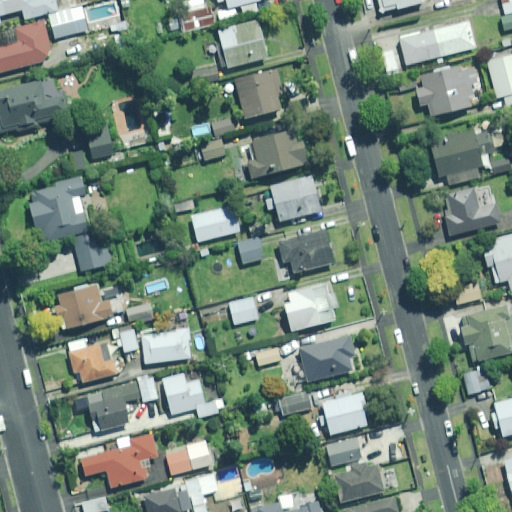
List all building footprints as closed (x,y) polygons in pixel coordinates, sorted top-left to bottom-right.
[(79,6),(90,3),(88,0),(0,0),(0,16),(21,11),(24,21),(47,15),(79,6)] [(188,33),(215,26),(210,6),(204,8),(202,0),(193,0),(180,3),(188,33)] [(225,2),(228,10),(241,7),(243,17),(258,13),(255,3),(264,0),(215,0),(217,4),(225,2)] [(376,0),(380,14),(385,13),(383,9),(395,6),(396,11),(424,4),(422,0),(376,0)] [(511,13),(511,0),(500,0),(504,16),(511,13)] [(47,15),(54,41),(76,34),(75,30),(85,28),(79,6),(47,15)] [(511,16),(500,19),(503,34),(511,31),(511,16)] [(268,59),(257,21),(217,32),(219,41),(213,43),(221,72),(268,59)] [(0,73),(52,60),(42,22),(5,32),(8,44),(2,46),(0,39),(0,73)] [(476,49),(469,23),(399,41),(406,67),(476,49)] [(511,38),(501,41),(503,50),(511,48),(511,38)] [(511,54),(486,61),(496,99),(503,97),(506,110),(511,108),(511,54)] [(451,70),(450,66),(432,71),(433,75),(421,77),(424,89),(415,91),(419,108),(427,106),(430,118),(482,105),(473,65),(451,70)] [(217,81),(215,67),(189,72),(192,86),(217,81)] [(245,120),(275,113),(277,122),(286,120),(283,109),(280,110),(277,98),(283,97),(276,71),(235,82),(245,120)] [(0,131),(61,116),(57,96),(44,99),(39,82),(0,91),(0,131)] [(234,132),(230,117),(211,123),(215,138),(234,132)] [(489,166),(486,156),(495,154),(494,150),(505,147),(499,125),(429,142),(438,179),(446,177),(448,186),(479,179),(476,170),(489,166)] [(153,144),(149,130),(118,138),(122,153),(153,144)] [(115,155),(108,132),(86,138),(92,161),(115,155)] [(251,180),(308,165),(302,141),(292,144),(289,133),(236,147),(243,173),(248,172),(251,180)] [(225,157),(221,140),(199,145),(203,162),(225,157)] [(123,155),(106,160),(108,167),(125,162),(123,155)] [(511,171),(507,157),(491,162),(495,176),(511,171)] [(312,177),(270,187),(272,199),(264,201),(266,212),(275,210),(278,223),(320,213),(312,177)] [(82,178),(42,188),(45,203),(29,207),(35,232),(39,231),(42,244),(71,237),(80,273),(110,266),(102,232),(90,235),(85,213),(83,213),(79,198),(87,196),(82,178)] [(499,237),(511,233),(511,217),(504,220),(501,205),(478,210),(474,193),(455,198),(445,200),(448,213),(444,214),(449,237),(496,225),(499,237)] [(193,210),(192,202),(174,206),(175,214),(193,210)] [(238,233),(232,208),(191,218),(197,243),(238,233)] [(334,265),(326,232),(278,244),(283,265),(289,263),(292,275),(334,265)] [(511,292),(511,236),(480,246),(487,269),(490,268),(495,285),(507,281),(510,293),(511,292)] [(261,263),(257,240),(238,243),(241,266),(261,263)] [(482,299),(477,281),(452,288),(457,307),(482,299)] [(100,301),(96,286),(87,288),(86,284),(72,288),(73,292),(57,297),(60,306),(55,307),(61,332),(113,318),(108,299),(100,301)] [(325,286),(288,296),(290,303),(286,304),(290,321),(301,318),(304,329),(334,321),(331,310),(338,308),(334,296),(328,297),(325,286)] [(258,320),(252,299),(228,305),(234,326),(258,320)] [(471,363),(511,354),(511,321),(506,323),(503,307),(466,315),(469,326),(460,328),(464,347),(468,347),(471,363)] [(141,320),(139,308),(126,311),(128,323),(141,320)] [(132,326),(110,331),(112,341),(120,339),(124,354),(138,351),(132,326)] [(191,359),(187,330),(141,336),(145,365),(191,359)] [(356,358),(351,336),(297,350),(306,384),(351,373),(348,360),(356,358)] [(119,354),(112,356),(109,342),(86,348),(84,340),(66,345),(73,375),(79,373),(82,385),(117,376),(124,370),(119,354)] [(277,351),(254,356),(257,368),(280,363),(277,351)] [(487,391),(481,370),(461,376),(468,397),(487,391)] [(511,373),(492,385),(500,398),(511,390),(511,373)] [(184,375),(162,381),(163,386),(171,416),(196,410),(198,419),(224,412),(221,400),(204,405),(198,382),(187,384),(184,375)] [(141,399),(142,404),(154,401),(158,415),(167,413),(161,387),(154,388),(152,379),(85,397),(95,434),(130,425),(126,412),(133,411),(130,402),(141,399)] [(311,410),(307,393),(277,401),(282,418),(311,410)] [(330,436),(366,427),(363,415),(367,414),(362,395),(322,405),(325,417),(319,418),(321,427),(327,425),(330,436)] [(511,435),(511,400),(494,405),(497,415),(491,417),(495,431),(500,430),(502,438),(511,435)] [(147,480),(144,470),(150,468),(148,459),(158,457),(152,435),(105,448),(107,453),(80,460),(85,478),(105,472),(110,489),(147,480)] [(331,469),(343,466),(345,472),(332,476),(333,479),(335,479),(342,504),(384,493),(377,466),(366,469),(365,465),(363,465),(356,439),(325,447),(331,469)] [(211,466),(205,440),(185,445),(186,451),(166,456),(171,477),(211,466)] [(511,459),(502,462),(511,498),(511,459)] [(198,479),(184,482),(191,511),(205,511),(202,496),(216,492),(212,476),(198,479)] [(260,490),(247,494),(251,506),(264,502),(260,490)] [(319,511),(314,493),(291,498),(290,494),(277,497),(279,505),(251,511),(319,511)] [(397,511),(394,498),(341,511),(397,511)] [(190,511),(187,499),(173,502),(175,511),(190,511)] [(241,511),(244,511),(241,499),(228,502),(230,511),(241,511)] [(107,511),(105,500),(82,506),(83,511),(107,511)]
